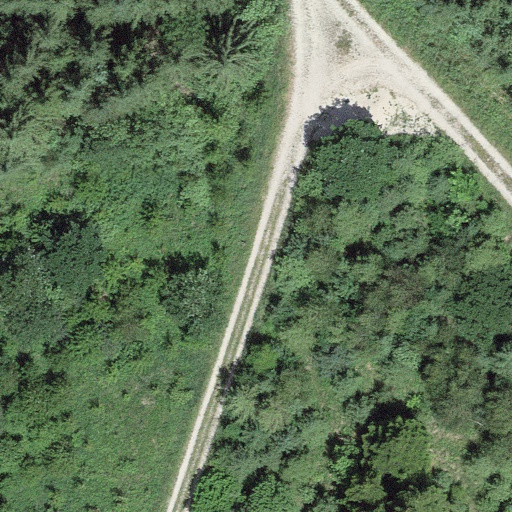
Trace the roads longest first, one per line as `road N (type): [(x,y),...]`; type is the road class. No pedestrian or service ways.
road 1 (track): [(307,0),(283,173),(182,511)]
road 2 (track): [(359,0),(511,181)]
